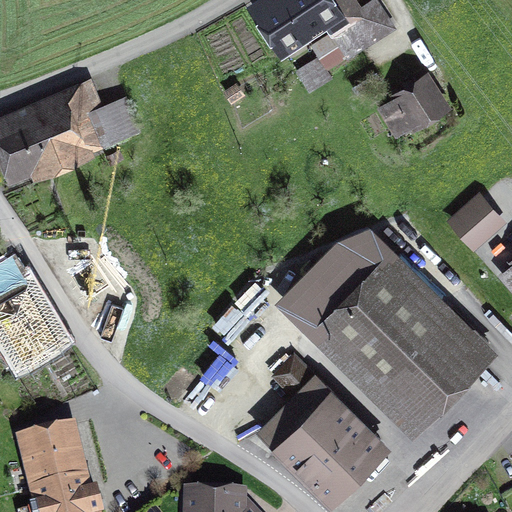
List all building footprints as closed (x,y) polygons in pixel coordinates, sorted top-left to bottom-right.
[(326,67),(393,25),(375,0),(373,0),(361,9),(354,0),(268,0),(258,7),(282,45),(322,17),(332,32),(312,46),(326,67)] [(102,109),(91,81),(73,89),(75,94),(33,112),(31,107),(15,114),(14,120),(0,125),(0,140),(13,172),(33,164),(36,172),(138,130),(126,99),(102,109)] [(383,108),(396,130),(436,105),(423,84),(383,108)] [(478,199),(454,220),(474,243),(499,221),(478,199)] [(9,257),(0,262),(0,319),(22,357),(56,338),(9,257)] [(385,268),(328,325),(418,415),(476,357),(385,268)] [(296,394),(262,428),(330,496),(380,446),(332,399),(336,394),(316,374),(314,376),(294,357),(276,375),(296,394)] [(161,388),(203,425),(224,402),(182,365),(161,388)] [(79,477),(69,432),(28,441),(39,486),(79,477)] [(79,477),(39,486),(42,505),(30,508),(31,511),(101,511),(96,491),(83,494),(79,477)] [(190,495),(189,511),(239,511),(240,496),(190,495)]
